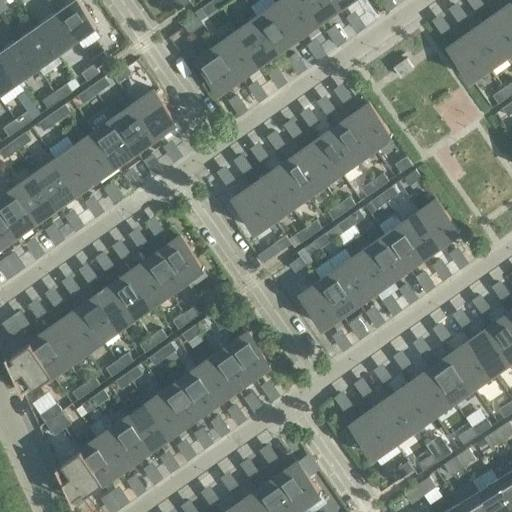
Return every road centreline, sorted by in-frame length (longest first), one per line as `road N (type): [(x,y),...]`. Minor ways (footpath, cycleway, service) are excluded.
road 1 (residential): [(324,380),(179,174)]
road 2 (residential): [(222,144),(427,0)]
road 3 (residential): [(324,380),(511,249)]
road 4 (residential): [(0,300),(179,174)]
road 5 (residential): [(138,511),(293,402)]
road 6 (residential): [(222,144),(120,0)]
road 7 (residential): [(370,511),(293,402)]
road 8 (residential): [(52,511),(0,396)]
